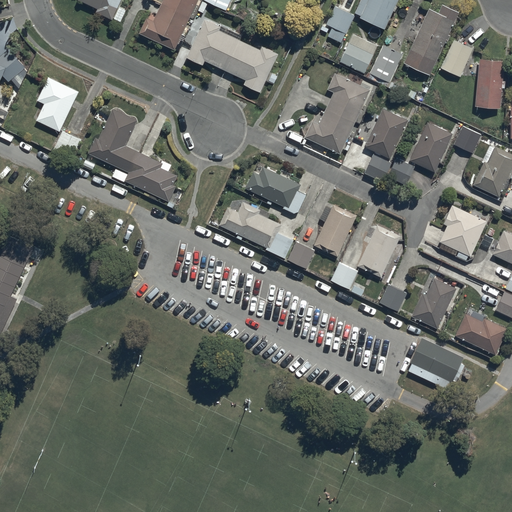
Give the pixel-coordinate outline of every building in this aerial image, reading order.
[(78,0),(78,1),(97,10),(96,13),(120,25),(126,11),(118,8),(122,0),(78,0)] [(174,52),(175,50),(198,0),(164,0),(153,23),(146,19),(139,35),(174,52)] [(203,0),(198,12),(204,15),(208,6),(226,14),(232,0),(203,0)] [(361,0),(354,14),(361,18),(360,19),(384,31),(399,0),(361,0)] [(429,11),(404,65),(430,77),(459,15),(441,7),(438,15),(429,11)] [(355,18),(335,8),(325,27),(323,26),(320,32),(329,36),(328,38),(341,44),(355,18)] [(221,28),(204,20),(186,60),(203,68),(205,63),(245,82),(243,86),(261,95),(266,82),(273,85),(276,77),(269,74),(278,55),(262,48),(260,52),(219,33),(221,28)] [(353,35),(340,63),(363,75),(377,47),(353,35)] [(453,40),(440,70),(462,79),(474,50),(453,40)] [(11,47),(0,54),(0,84),(11,77),(14,81),(19,78),(16,73),(25,67),(11,47)] [(403,56),(383,47),(370,74),(391,83),(403,56)] [(504,63),(479,61),(475,109),(500,111),(502,91),(504,91),(505,84),(503,83),(504,63)] [(312,124),(305,139),(340,156),(342,150),(347,152),(349,147),(346,145),(371,93),(333,75),(326,91),(333,94),(317,126),(312,124)] [(48,79),(37,102),(44,106),(36,122),(59,133),(79,94),(48,79)] [(408,122),(382,110),(379,116),(370,112),(359,137),(367,141),(364,148),(390,160),(408,122)] [(95,142),(88,155),(129,174),(125,183),(169,204),(177,188),(174,186),(178,178),(169,173),(172,167),(162,162),(161,164),(126,147),(138,123),(113,111),(98,143),(95,142)] [(427,125),(409,162),(434,174),(452,137),(427,125)] [(462,129),(454,145),(473,154),(481,139),(462,129)] [(82,140),(62,132),(54,151),(74,160),(82,140)] [(488,165),(484,164),(474,186),(500,198),(511,170),(511,154),(496,147),(488,165)] [(373,155),(364,174),(383,182),(392,164),(373,155)] [(415,168),(395,159),(387,177),(408,186),(415,168)] [(301,186),(263,168),(259,175),(253,173),(245,190),(268,201),(267,205),(271,207),(272,203),(283,209),(283,210),(296,217),(306,196),(298,192),(301,186)] [(228,209),(219,226),(266,249),(265,251),(285,260),(294,242),(279,235),(283,227),(259,216),(261,211),(242,202),(237,213),(228,209)] [(338,257),(339,255),(356,217),(332,206),(331,209),(325,206),(319,220),(325,223),(314,247),(338,257)] [(487,223),(453,207),(443,227),(429,221),(422,238),(440,246),(439,250),(466,263),(469,257),(471,258),(487,223)] [(357,268),(381,279),(401,238),(371,224),(363,240),(369,243),(357,268)] [(0,323),(40,245),(11,230),(0,251),(0,323)] [(511,236),(503,233),(492,255),(511,264),(511,236)] [(296,244),(288,261),(306,270),(315,253),(296,244)] [(340,263),(331,281),(350,291),(352,286),(355,287),(358,281),(355,279),(359,272),(340,263)] [(423,294),(411,318),(437,331),(457,290),(435,280),(427,296),(423,294)] [(387,286),(378,304),(398,314),(407,295),(387,286)] [(511,296),(503,293),(494,311),(511,318),(511,296)] [(466,315),(456,337),(496,356),(507,330),(485,320),(484,324),(466,315)] [(453,385),(465,358),(421,339),(410,367),(453,385)]
